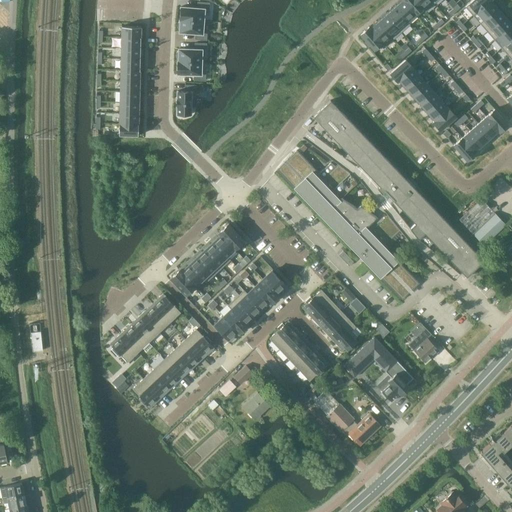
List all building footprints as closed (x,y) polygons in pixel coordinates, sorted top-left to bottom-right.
[(410,25),(407,21),(415,14),(402,0),(401,0),(402,0),(394,7),(410,25)] [(423,7),(426,11),(416,0),(402,0),(415,14),(423,7)] [(416,0),(426,11),(434,4),(431,0),(416,0)] [(473,0),(465,7),(473,15),(490,0),(473,0)] [(480,23),(483,20),(498,8),(490,0),(473,15),(473,16),(477,12),(483,20),(479,23),(480,23)] [(203,21),(204,9),(209,9),(209,3),(198,2),(197,8),(181,7),(180,19),(203,21)] [(386,14),(402,32),(410,25),(394,7),(386,14)] [(487,32),(505,16),(498,8),(483,20),(480,23),(487,32)] [(378,21),(394,39),(402,32),(386,14),(378,21)] [(494,40),(498,36),(511,24),(505,16),(487,32),(494,40)] [(195,39),(206,40),(207,34),(202,33),(203,21),(180,19),(179,20),(180,20),(180,21),(178,23),(178,28),(179,30),(179,32),(195,33),(195,39)] [(370,28),(369,27),(386,46),(394,39),(378,21),(370,28)] [(501,48),(511,38),(511,24),(498,36),(494,40),(498,37),(504,44),(501,47),(501,48)] [(122,26),(121,37),(141,38),(141,26),(122,26)] [(363,43),(367,47),(370,45),(374,50),(382,43),(385,47),(386,46),(369,27),(360,34),(366,41),(363,43)] [(121,37),(121,48),(140,49),(141,38),(121,37)] [(511,38),(501,48),(508,56),(511,52),(511,38)] [(178,61),(204,62),(204,50),(206,50),(206,43),(195,43),(195,49),(179,49),(179,51),(176,52),(176,57),(178,59),(178,61)] [(121,48),(121,59),(140,59),(140,49),(121,48)] [(425,48),(422,51),(426,56),(430,53),(425,48)] [(431,61),(434,58),(430,53),(426,56),(431,61)] [(121,59),(120,70),(140,70),(140,59),(121,59)] [(405,59),(390,73),(397,82),(413,68),(405,59)] [(203,74),(204,62),(178,61),(177,74),(194,74),(194,80),(205,80),(205,74),(203,74)] [(439,64),(436,67),(440,72),(444,69),(439,64)] [(398,82),(399,81),(406,88),(420,76),(413,68),(397,82),(398,82)] [(444,69),(440,72),(445,78),(448,75),(444,69)] [(120,70),(120,80),(139,81),(140,70),(120,70)] [(427,84),(420,76),(406,88),(413,96),(427,84)] [(499,84),(502,87),(507,83),(504,79),(499,84)] [(120,80),(120,91),(139,92),(139,81),(120,80)] [(455,89),(458,86),(454,80),(450,83),(455,89)] [(434,92),(427,84),(413,96),(420,105),(434,92)] [(191,91),(196,91),(196,85),(185,85),(185,91),(177,91),(177,99),(177,106),(177,114),(191,114),(191,108),(193,108),(193,98),(191,98),(191,91)] [(459,94),(463,91),(458,86),(455,89),(459,94)] [(120,91),(120,102),(139,103),(139,92),(120,91)] [(441,100),(434,92),(420,105),(427,113),(441,100)] [(466,102),(470,99),(465,94),(462,97),(466,102)] [(348,154),(344,157),(308,131),(302,138),(338,164),(336,166),(330,162),(319,173),(297,150),(277,169),(402,299),(419,283),(384,246),(400,230),(412,245),(454,281),(456,278),(460,275),(428,247),(433,242),(466,277),(484,260),(330,100),(313,117),(348,154)] [(434,120),(433,122),(449,108),(441,100),(427,113),(434,120)] [(484,103),(481,100),(476,104),(479,108),(484,103)] [(120,102),(119,113),(139,113),(139,103),(120,102)] [(479,108),(476,104),(470,109),(473,112),(479,108)] [(440,130),(456,117),(449,108),(433,122),(440,130)] [(508,125),(494,109),(486,116),(500,132),(508,125)] [(119,113),(119,124),(138,124),(139,113),(119,113)] [(459,119),(462,122),(468,118),(465,114),(459,119)] [(498,131),(499,132),(500,132),(486,116),(478,123),(490,138),(498,131)] [(459,119),(454,123),(457,127),(462,122),(459,119)] [(478,123),(470,131),(482,145),(490,138),(478,123)] [(138,124),(119,124),(119,135),(125,135),(125,137),(131,137),(131,135),(138,136),(138,124)] [(476,153),(474,152),(482,145),(470,131),(462,138),(475,153),(476,153)] [(453,145),(467,161),(475,153),(462,138),(453,145)] [(459,219),(483,245),(505,224),(480,198),(459,219)] [(228,224),(219,232),(234,249),(243,241),(228,224)] [(227,256),(234,249),(219,232),(218,233),(220,235),(213,242),(230,260),(230,259),(227,256)] [(222,267),(230,260),(213,242),(205,249),(222,267)] [(214,275),(222,267),(205,249),(197,257),(214,275)] [(338,255),(349,266),(354,262),(343,251),(338,255)] [(197,257),(189,264),(206,282),(214,275),(197,257)] [(179,269),(195,286),(202,279),(206,283),(206,282),(189,264),(182,271),(180,269),(179,269)] [(195,286),(179,269),(170,278),(186,295),(195,287),(195,286)] [(272,270),(262,279),(278,296),(278,295),(276,293),(285,285),(272,270)] [(255,286),(270,303),(278,296),(262,279),(255,286)] [(255,286),(247,293),(244,290),(243,290),(260,308),(268,301),(270,303),(255,286)] [(243,290),(236,298),(253,316),(260,308),(243,290)] [(306,303),(304,305),(311,312),(309,314),(312,318),(331,300),(321,290),(312,298),(310,297),(305,302),(306,303)] [(161,299),(154,306),(170,323),(181,312),(165,296),(163,293),(159,297),(161,299)] [(236,298),(228,305),(247,325),(245,323),(253,316),(236,298)] [(331,300),(312,318),(316,322),(318,320),(324,326),(341,311),(331,300)] [(228,305),(227,305),(231,309),(223,316),(239,333),(247,325),(228,305)] [(145,310),(141,314),(159,332),(170,323),(154,306),(147,312),(145,310)] [(341,311),(324,326),(331,333),(329,335),(332,339),(351,321),(341,311)] [(140,319),(133,326),(149,342),(159,332),(141,314),(138,317),(140,319)] [(223,316),(214,324),(228,339),(237,331),(239,333),(223,316)] [(351,321),(332,339),(336,343),(338,341),(347,350),(356,341),(354,339),(357,336),(352,331),(356,327),(351,321)] [(279,329),(269,338),(279,349),(298,331),(295,328),(293,330),(286,323),(284,325),(282,323),(277,328),(279,329)] [(124,330),(121,333),(138,352),(149,342),(133,326),(126,332),(124,330)] [(196,329),(185,339),(203,358),(207,354),(205,352),(212,346),(210,343),(211,342),(206,336),(205,338),(196,329)] [(31,332),(32,351),(43,350),(41,331),(31,332)] [(298,331),(279,349),(289,360),(306,344),(299,337),(302,335),(298,331)] [(421,332),(409,344),(425,362),(438,350),(421,332)] [(113,347),(112,349),(117,355),(119,354),(128,362),(138,352),(121,333),(117,337),(119,339),(112,346),(113,347)] [(375,335),(344,364),(355,375),(374,358),(391,376),(388,379),(390,382),(382,389),(392,399),(400,392),(402,394),(411,386),(408,383),(414,376),(375,335)] [(185,339),(175,349),(190,366),(197,359),(199,361),(203,358),(185,339)] [(306,344),(289,360),(299,370),(318,352),(314,349),(312,351),(306,344)] [(175,349),(164,359),(182,378),(186,374),(184,372),(190,366),(175,349)] [(318,352),(299,370),(309,381),(319,372),(320,374),(325,369),(324,367),(326,365),(319,358),(321,356),(318,352)] [(164,359),(154,369),(169,385),(176,379),(178,381),(182,378),(164,359)] [(246,365),(234,376),(241,384),(253,373),(246,365)] [(154,369),(143,378),(161,397),(165,394),(163,392),(169,385),(154,369)] [(326,378),(330,382),(338,374),(334,370),(326,378)] [(143,378),(132,389),(141,397),(139,399),(145,405),(147,404),(148,405),(155,399),(157,401),(161,397),(143,378)] [(235,386),(230,380),(219,390),(225,396),(235,386)] [(349,433),(359,444),(380,425),(369,413),(357,424),(353,419),(326,389),(313,401),(317,405),(337,427),(345,436),(349,433)] [(243,406),(254,419),(269,405),(257,393),(243,406)] [(480,452),(494,468),(504,460),(499,455),(511,443),(511,428),(510,425),(480,452)] [(494,468),(509,485),(511,481),(511,466),(511,468),(504,460),(494,468)] [(7,498),(24,494),(21,483),(0,487),(0,489),(2,499),(7,498)] [(457,495),(456,494),(454,494),(452,492),(441,502),(443,505),(438,509),(439,511),(463,511),(461,509),(466,505),(461,500),(461,498),(458,495),(457,495)] [(7,498),(9,508),(26,505),(24,494),(7,498)]
